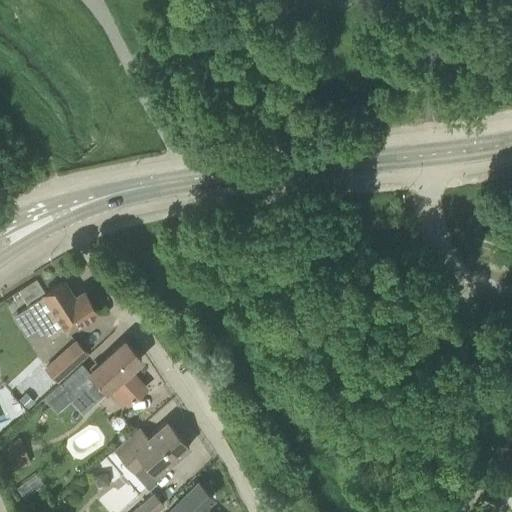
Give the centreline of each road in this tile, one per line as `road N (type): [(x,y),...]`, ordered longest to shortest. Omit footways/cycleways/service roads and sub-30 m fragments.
road 1 (tertiary): [(56,216),(183,180),(428,155)]
road 2 (residential): [(257,511),(162,361),(56,216)]
road 3 (unclassified): [(461,511),(480,426),(452,287)]
road 4 (unclassified): [(452,287),(428,155)]
